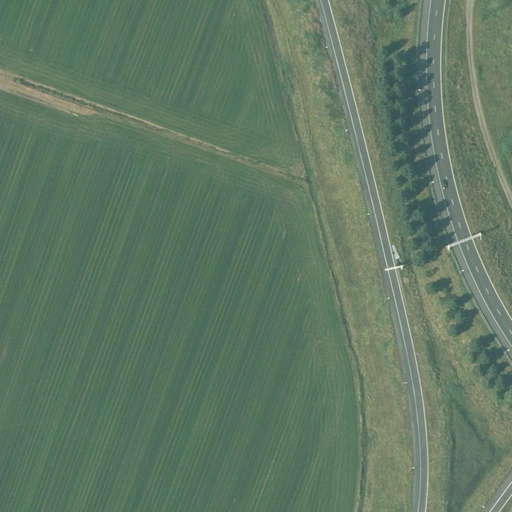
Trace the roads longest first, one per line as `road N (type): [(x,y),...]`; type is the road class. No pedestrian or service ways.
road 1 (motorway): [(323,0),(415,378),(421,511)]
road 2 (motorway): [(436,0),(435,127),(450,193),(473,266),(511,334)]
road 3 (track): [(511,204),(474,94),(470,0)]
